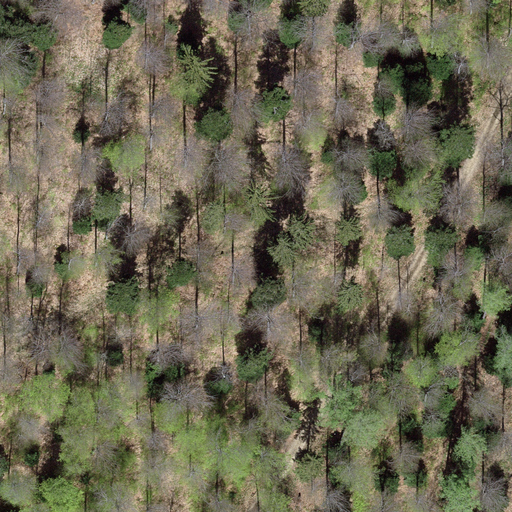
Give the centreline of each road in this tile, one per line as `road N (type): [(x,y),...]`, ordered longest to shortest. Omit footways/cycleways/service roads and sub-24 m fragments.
road 1 (track): [(0,343),(224,245),(469,170)]
road 2 (track): [(252,511),(461,187),(511,85)]
road 3 (track): [(430,511),(511,282)]
